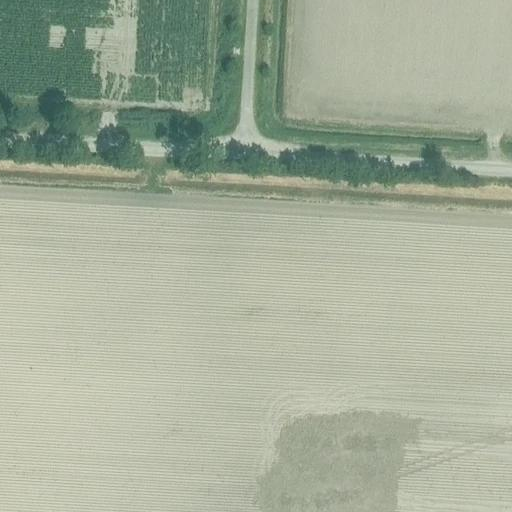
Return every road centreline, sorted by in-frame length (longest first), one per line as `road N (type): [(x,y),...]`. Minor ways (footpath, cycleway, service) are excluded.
road 1 (unclassified): [(511,172),(242,155)]
road 2 (unclassified): [(242,155),(0,141)]
road 3 (unclassified): [(252,0),(242,155)]
